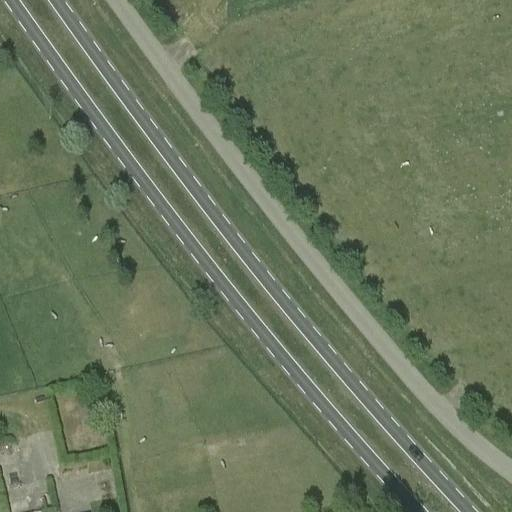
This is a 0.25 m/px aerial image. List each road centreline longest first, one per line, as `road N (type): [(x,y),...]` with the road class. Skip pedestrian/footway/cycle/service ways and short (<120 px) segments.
road 1 (primary): [(467,511),(330,359),(54,0)]
road 2 (primary): [(11,0),(199,257),(419,511)]
road 3 (unclassified): [(511,475),(424,396),(113,0)]
